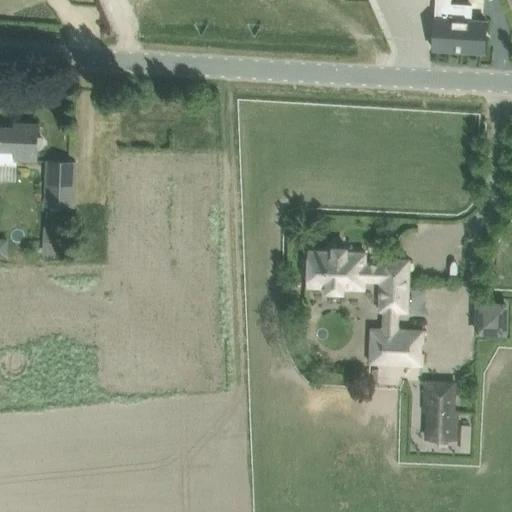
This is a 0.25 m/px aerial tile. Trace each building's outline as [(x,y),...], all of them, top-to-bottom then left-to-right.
[(485,52),(486,32),(486,18),(471,18),(472,8),(455,7),(455,0),(435,0),(433,49),(485,52)] [(36,159),(37,148),(40,149),(43,147),(43,140),(41,137),(37,137),(38,125),(21,124),(21,128),(1,127),(0,139),(0,160),(15,162),(15,158),(36,159)] [(48,161),(46,205),(74,206),(76,162),(48,161)] [(63,254),(65,227),(44,226),(43,253),(63,254)] [(380,281),(379,310),(407,312),(409,260),(381,258),(381,263),(365,262),(365,252),(309,250),(308,286),(326,287),(326,292),(344,292),(344,288),(364,288),(364,280),(380,281)] [(510,305),(478,304),(477,337),(509,338),(510,305)] [(369,325),(367,363),(423,366),(424,328),(380,326),(369,325)] [(456,439),(457,411),(454,411),(455,382),(425,381),(424,410),(427,411),(426,438),(456,439)]
